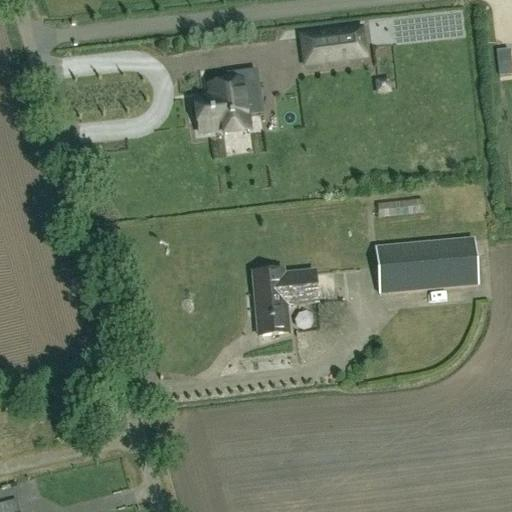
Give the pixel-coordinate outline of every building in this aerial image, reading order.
[(361,31),(329,35),(332,63),(349,61),(348,51),(363,49),(361,31)] [(509,53),(496,55),(499,79),(511,77),(509,53)] [(225,131),(224,121),(261,116),(255,73),(227,77),(228,85),(208,88),(210,99),(194,101),(195,106),(191,107),(193,119),(197,119),(199,135),(225,131)] [(277,105),(278,86),(261,85),(260,104),(277,105)] [(469,177),(474,217),(511,212),(511,172),(504,174),(500,146),(469,150),(470,164),(484,162),(485,175),(469,177)] [(379,296),(477,287),(473,242),(375,251),(379,296)] [(285,308),(317,306),(314,275),(283,277),(282,272),(252,276),(258,338),(288,335),(285,308)]
